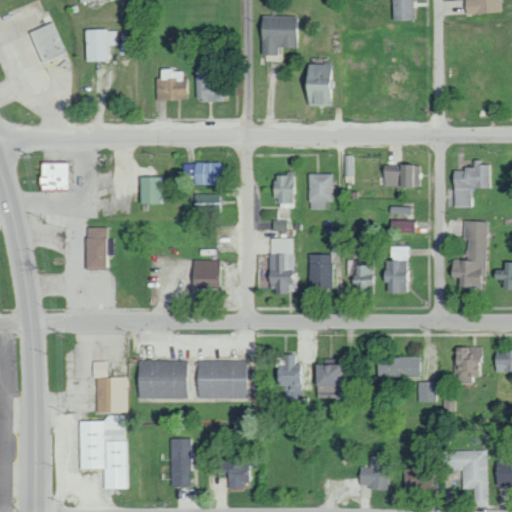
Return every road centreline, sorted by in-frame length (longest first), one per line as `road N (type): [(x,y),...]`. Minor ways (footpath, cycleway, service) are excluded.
road 1 (residential): [(511,138),(0,145)]
road 2 (residential): [(440,511),(436,0)]
road 3 (residential): [(0,325),(511,323)]
road 4 (residential): [(247,511),(247,0)]
road 5 (secondary): [(36,511),(40,365),(31,277),(0,172)]
road 6 (residential): [(511,511),(350,511)]
